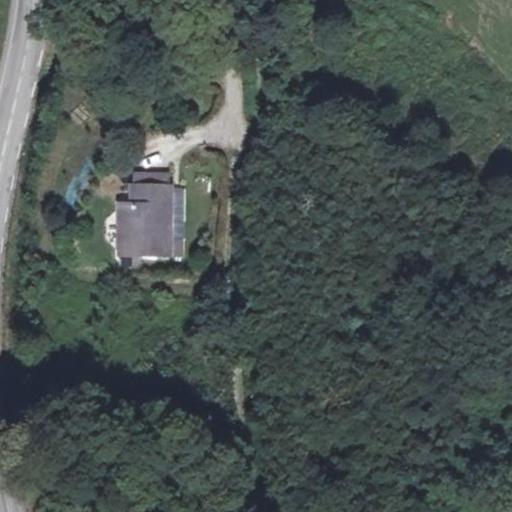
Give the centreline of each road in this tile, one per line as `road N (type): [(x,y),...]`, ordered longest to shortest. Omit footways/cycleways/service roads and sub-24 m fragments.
road 1 (track): [(275,511),(238,433),(231,293),(247,106),(227,0)]
road 2 (secondary): [(37,0),(0,176),(5,511)]
